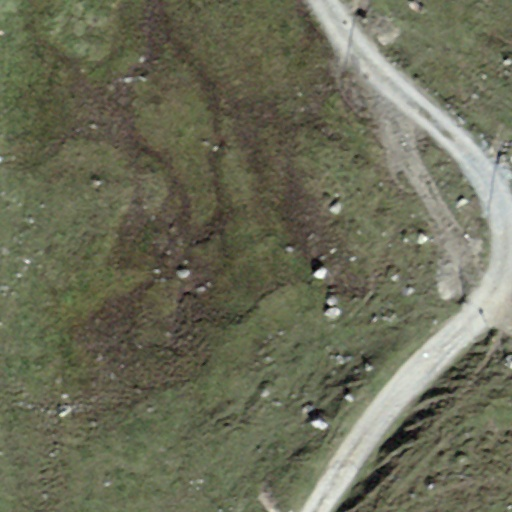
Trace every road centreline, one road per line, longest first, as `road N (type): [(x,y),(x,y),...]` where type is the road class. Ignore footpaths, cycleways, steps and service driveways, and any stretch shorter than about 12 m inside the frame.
road 1 (track): [(331,511),(405,390),(511,294)]
road 2 (track): [(511,218),(503,188),(360,26),(348,0)]
